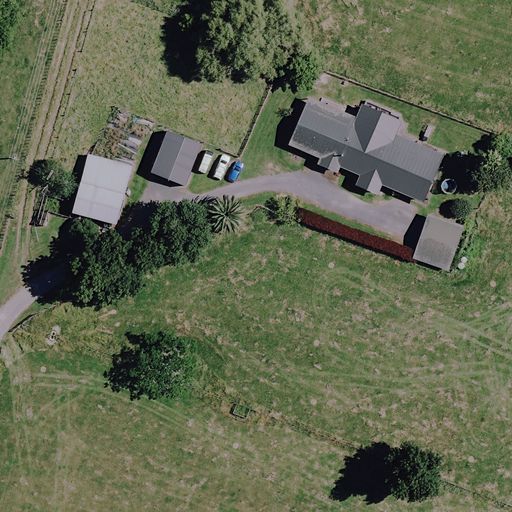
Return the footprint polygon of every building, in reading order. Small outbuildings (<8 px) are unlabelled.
[(444,156),(307,101),(288,146),(321,159),(318,165),(340,174),(342,168),(362,176),(358,187),(380,196),(384,187),(425,203),(444,156)] [(201,144),(167,132),(152,174),(186,186),(201,144)] [(133,167),(89,156),(74,214),(118,225),(133,167)] [(464,228),(431,216),(416,259),(448,271),(464,228)] [(500,238),(484,231),(472,259),(488,266),(500,238)]
